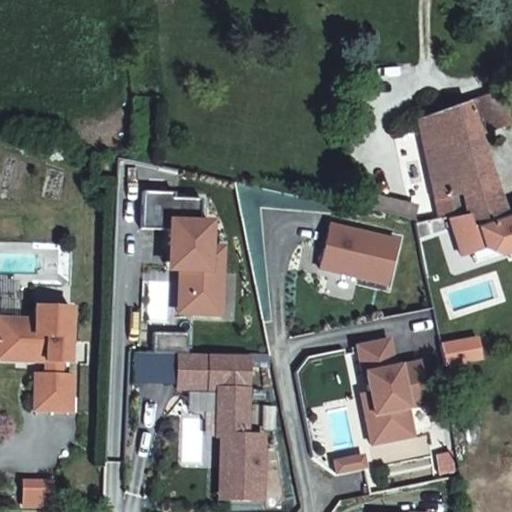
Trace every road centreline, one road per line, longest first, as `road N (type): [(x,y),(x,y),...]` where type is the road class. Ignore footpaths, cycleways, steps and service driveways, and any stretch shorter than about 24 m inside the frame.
road 1 (unknown): [(256,221),(265,386),(293,511)]
road 2 (unknown): [(471,79),(421,72),(412,38),(415,0)]
